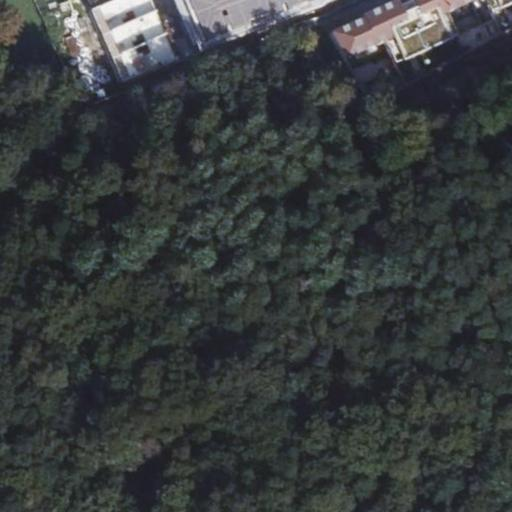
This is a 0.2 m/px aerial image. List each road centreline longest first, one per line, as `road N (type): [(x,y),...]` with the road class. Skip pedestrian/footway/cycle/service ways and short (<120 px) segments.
road 1 (motorway): [(77,0),(0,511)]
road 2 (motorway): [(81,511),(140,0)]
road 3 (track): [(511,70),(462,127),(421,222),(409,303),(431,447),(481,511)]
road 4 (track): [(378,0),(154,93),(42,168),(0,216)]
